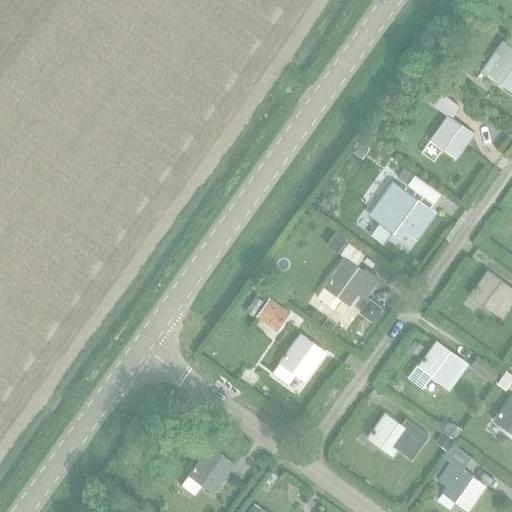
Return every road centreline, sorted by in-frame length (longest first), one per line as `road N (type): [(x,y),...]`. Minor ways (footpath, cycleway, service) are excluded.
road 1 (tertiary): [(144,344),(390,0)]
road 2 (residential): [(298,462),(511,165)]
road 3 (tertiary): [(22,511),(144,344)]
road 4 (residential): [(298,462),(144,344)]
